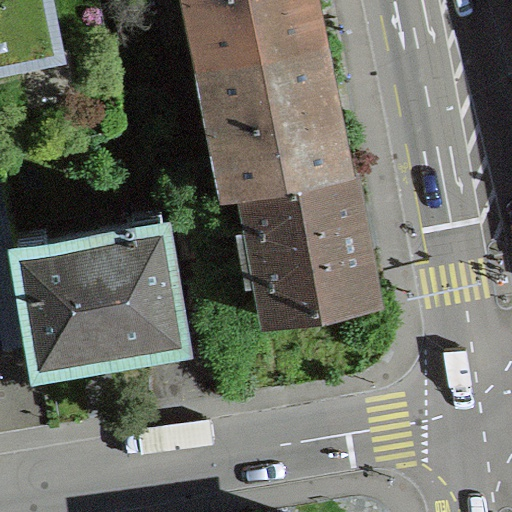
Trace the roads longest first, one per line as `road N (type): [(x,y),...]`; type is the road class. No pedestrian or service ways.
road 1 (residential): [(511,409),(0,494)]
road 2 (primary): [(431,0),(511,363)]
